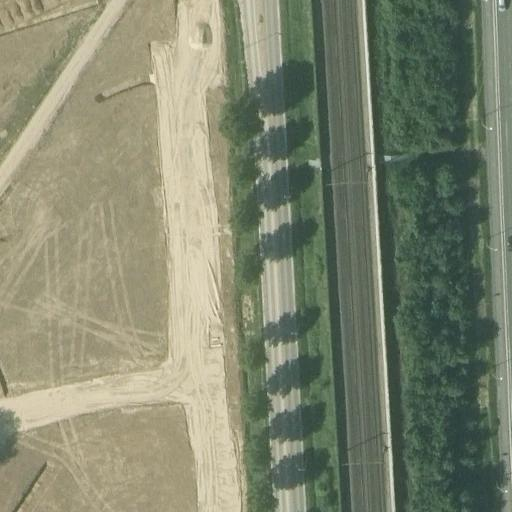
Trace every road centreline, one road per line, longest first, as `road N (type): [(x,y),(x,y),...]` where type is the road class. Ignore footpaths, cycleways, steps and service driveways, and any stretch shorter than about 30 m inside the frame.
road 1 (secondary): [(249,0),(280,511)]
road 2 (secondary): [(298,511),(271,0)]
road 3 (unknown): [(121,0),(0,183)]
road 4 (unknown): [(0,417),(90,393),(209,387)]
